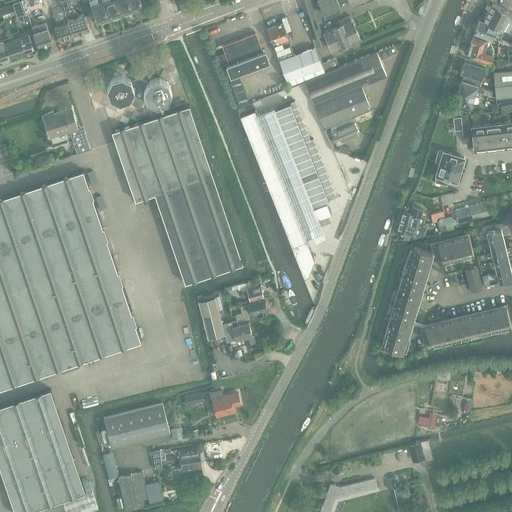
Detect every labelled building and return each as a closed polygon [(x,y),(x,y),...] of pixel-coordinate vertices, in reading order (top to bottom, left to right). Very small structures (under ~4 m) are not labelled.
[(26,14),(22,0),(18,2),(13,3),(13,4),(17,17),(22,16),(26,14)] [(58,0),(61,8),(62,10),(64,10),(65,14),(67,20),(73,36),(89,31),(84,15),(79,16),(79,15),(70,6),(69,6),(67,0),(58,0)] [(91,6),(88,0),(81,0),(85,8),(91,6)] [(109,22),(108,19),(107,16),(103,2),(102,0),(97,0),(98,4),(91,6),(96,20),(97,23),(97,25),(102,24),(101,22),(108,19),(109,22)] [(109,0),(103,2),(107,16),(108,19),(109,22),(113,20),(112,18),(120,15),(119,12),(115,0),(109,0)] [(115,0),(119,12),(120,15),(121,18),(125,16),(124,14),(131,12),(132,11),(131,8),(128,0),(115,0)] [(143,4),(141,0),(128,0),(131,8),(132,11),(131,12),(132,14),(137,13),(136,10),(144,8),(143,4)] [(299,0),(301,3),(313,39),(316,48),(322,46),(318,37),(322,36),(309,0),(299,0)] [(12,4),(4,7),(6,14),(15,11),(12,4)] [(483,20),(483,21),(497,27),(503,30),(508,20),(507,19),(510,14),(511,13),(509,13),(503,10),(502,9),(501,8),(493,4),(492,4),(491,6),(489,5),(487,9),(489,10),(483,20)] [(61,8),(53,11),(58,26),(55,27),(59,41),(73,36),(67,20),(65,14),(64,10),(62,10),(61,8)] [(349,43),(360,39),(352,20),(351,20),(350,16),(340,21),(341,25),(332,29),(324,32),(332,50),(339,47),(349,43)] [(37,25),(35,19),(29,21),(34,34),(38,47),(52,43),(48,29),(39,25),(37,25)] [(473,29),(474,30),(474,31),(492,39),(493,38),(499,40),(503,30),(497,27),(483,21),(479,19),(476,25),(475,24),(473,29)] [(279,61),(290,87),(305,81),(326,72),(322,63),(316,46),(294,55),(290,44),(291,43),(289,39),(284,25),(283,23),(267,29),(273,45),(279,61)] [(21,36),(20,36),(23,46),(25,52),(34,49),(32,43),(29,34),(25,35),(25,33),(20,34),(21,36)] [(225,53),(218,55),(222,67),(226,65),(231,77),(270,63),(266,50),(263,51),(256,33),(222,45),(225,53)] [(14,38),(12,39),(15,49),(17,55),(25,52),(23,46),(20,36),(19,37),(18,35),(14,36),(14,38)] [(470,43),(469,47),(470,47),(474,49),(484,51),(485,52),(489,53),(492,54),(493,51),(492,49),(485,47),(486,46),(487,40),(472,35),(472,37),(470,37),(470,41),(470,42),(470,43)] [(4,42),(7,52),(9,57),(17,55),(15,49),(12,39),(9,40),(8,38),(3,40),(4,42)] [(511,43),(502,39),(501,41),(497,40),(497,46),(508,51),(511,43)] [(0,57),(1,60),(9,57),(7,52),(4,42),(2,42),(2,40),(0,40),(0,57)] [(382,58),(396,52),(393,44),(379,50),(382,58)] [(490,62),(492,54),(489,53),(485,52),(484,51),(474,49),(470,47),(469,47),(468,51),(467,54),(481,59),(490,62)] [(332,70),(326,72),(305,81),(315,105),(324,128),(351,116),(352,117),(371,109),(366,97),(361,86),(387,76),(377,52),(332,70)] [(328,61),(322,63),(326,72),(332,70),(328,61)] [(462,81),(480,87),(482,81),(486,69),(465,62),(461,74),(464,75),(463,81),(462,80),(462,81)] [(511,71),(495,73),(495,76),(497,98),(511,97),(511,71)] [(112,79),(107,89),(110,99),(119,103),(129,100),(130,99),(131,99),(134,106),(140,109),(144,101),(146,100),(147,101),(156,106),(159,105),(162,114),(111,131),(135,200),(155,193),(185,282),(242,263),(189,105),(170,111),(167,103),(172,93),(168,83),(159,78),(148,81),(147,83),(140,79),(131,82),(131,81),(122,76),(112,79)] [(459,90),(459,91),(474,96),(479,98),(480,93),(490,96),(492,92),(484,89),(484,88),(480,87),(462,81),(461,84),(459,84),(458,88),(459,90)] [(456,101),(454,107),(459,109),(469,113),(470,109),(471,106),(472,102),(477,104),(477,102),(479,98),(474,96),(459,91),(458,92),(456,92),(455,96),(456,98),(455,101),(456,101)] [(294,100),(273,108),(310,206),(325,200),(335,197),(312,137),(309,139),(294,100)] [(254,107),(239,113),(289,244),(304,238),(254,107)] [(84,151),(90,149),(84,131),(78,133),(77,129),(76,128),(78,128),(71,108),(54,114),(53,112),(43,115),(50,138),(70,131),(75,148),(82,146),(84,151)] [(462,129),(461,116),(453,117),(455,130),(462,129)] [(511,121),(503,123),(505,147),(511,146),(511,121)] [(336,143),(358,133),(353,122),(331,132),(336,143)] [(503,123),(493,124),(495,148),(498,147),(498,148),(499,147),(505,147),(503,123)] [(493,124),(482,125),(485,149),(491,148),(493,148),(495,148),(493,124)] [(482,125),(472,126),(474,150),(481,149),(481,150),(483,149),(485,149),(482,125)] [(340,146),(339,152),(348,155),(350,148),(340,146)] [(461,169),(463,161),(463,160),(464,157),(443,151),(438,149),(435,161),(440,163),(460,169),(461,169)] [(461,170),(461,169),(460,169),(440,163),(435,161),(435,162),(439,163),(436,175),(437,175),(435,182),(447,185),(449,178),(457,181),(460,169),(461,170)] [(0,388),(11,385),(15,383),(31,378),(36,376),(53,371),(57,369),(75,363),(79,362),(97,356),(102,354),(105,353),(119,348),(124,346),(140,341),(83,170),(66,176),(61,177),(44,183),(39,185),(22,191),(17,192),(0,198),(0,388)] [(325,200),(310,206),(315,217),(329,212),(325,200)] [(483,215),(488,214),(485,202),(476,205),(476,206),(455,211),(458,223),(483,216),(483,215)] [(404,211),(401,221),(402,221),(414,224),(422,227),(425,217),(416,215),(404,211)] [(433,222),(440,221),(440,219),(445,218),(443,211),(431,214),(433,222)] [(448,231),(454,230),(451,217),(445,218),(448,231)] [(409,239),(411,234),(419,236),(422,227),(414,224),(402,221),(401,221),(398,230),(399,231),(398,235),(409,239)] [(491,231),(487,232),(489,242),(494,241),(504,239),(503,234),(506,233),(505,228),(508,227),(507,221),(493,225),(495,230),(491,231)] [(469,236),(433,244),(437,262),(438,262),(438,264),(443,263),(443,260),(473,253),(469,236)] [(306,274),(312,258),(304,238),(289,244),(302,275),(306,274)] [(489,242),(492,252),(496,251),(506,249),(504,239),(494,241),(489,242)] [(415,247),(383,351),(389,353),(396,355),(397,352),(397,351),(402,352),(406,353),(410,341),(406,340),(432,252),(420,249),(415,247)] [(496,251),(492,252),(494,262),(499,261),(509,259),(507,254),(511,253),(510,248),(506,249),(496,251)] [(499,261),(494,262),(496,273),(501,271),(511,269),(511,268),(511,262),(509,263),(509,259),(499,261)] [(501,271),(496,273),(499,283),(500,286),(505,285),(504,282),(511,279),(511,268),(511,269),(501,271)] [(271,278),(264,280),(266,288),(273,287),(271,278)] [(260,285),(253,287),(252,282),(237,285),(238,290),(241,290),(243,296),(248,294),(250,300),(263,296),(260,285)] [(216,296),(198,300),(207,338),(225,334),(227,342),(252,336),(248,319),(250,319),(248,319),(237,322),(237,320),(236,320),(222,324),(216,296)] [(235,315),(236,320),(237,320),(237,322),(248,319),(249,319),(248,314),(267,310),(265,300),(246,305),(240,306),(242,313),(235,315)] [(506,307),(420,328),(423,340),(424,346),(430,345),(431,348),(442,346),(441,342),(511,326),(509,321),(509,319),(508,316),(507,311),(506,307)] [(0,463),(16,511),(25,511),(26,511),(31,510),(47,504),(53,502),(69,497),(74,495),(87,491),(51,388),(38,392),(33,394),(17,400),(11,402),(0,405),(0,463)] [(240,406),(239,395),(230,396),(230,395),(223,396),(222,389),(209,391),(211,400),(212,400),(213,405),(209,406),(210,416),(215,415),(215,417),(233,414),(232,407),(240,406)] [(112,448),(171,433),(163,404),(105,419),(112,448)] [(194,426),(193,415),(181,416),(182,427),(194,426)] [(419,415),(417,423),(431,426),(431,429),(434,429),(434,428),(441,426),(442,422),(436,421),(436,419),(428,417),(419,415)] [(410,446),(413,460),(424,457),(421,443),(410,446)] [(160,450),(153,451),(154,461),(161,460),(160,450)] [(173,451),(165,452),(166,459),(174,458),(175,466),(201,462),(201,461),(204,460),(203,451),(199,452),(199,451),(174,455),(173,451)] [(171,470),(167,470),(168,475),(172,478),(176,477),(203,474),(201,462),(175,466),(170,467),(171,470)] [(120,478),(124,497),(117,498),(119,508),(126,506),(127,509),(146,505),(145,500),(149,499),(143,473),(120,478)] [(400,485),(399,477),(394,478),(385,479),(387,489),(395,488),(395,486),(400,485)] [(322,507),(320,511),(321,511),(332,511),(337,501),(368,493),(365,481),(338,488),(330,485),(323,505),(322,504),(321,505),(321,507),(322,507)] [(192,490),(180,493),(182,500),(187,498),(190,497),(201,495),(198,485),(192,487),(192,490)] [(393,489),(395,495),(402,493),(400,487),(393,489)]
